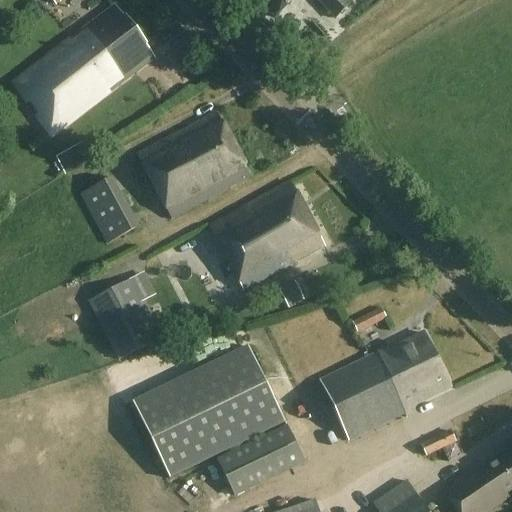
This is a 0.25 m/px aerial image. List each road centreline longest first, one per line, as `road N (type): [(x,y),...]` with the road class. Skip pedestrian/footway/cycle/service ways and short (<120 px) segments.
road 1 (tertiary): [(511,333),(190,0)]
road 2 (track): [(438,0),(287,99)]
